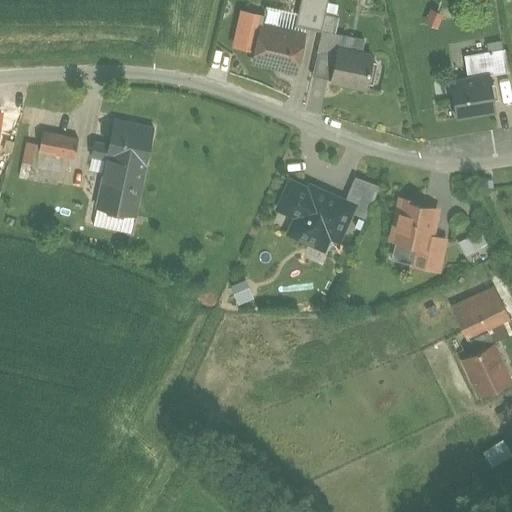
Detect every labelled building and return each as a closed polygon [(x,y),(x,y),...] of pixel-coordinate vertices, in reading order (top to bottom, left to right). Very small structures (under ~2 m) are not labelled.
[(270,0),(268,10),(313,21),(314,16),(303,13),(306,2),(296,0),(270,0)] [(303,13),(314,16),(328,19),(331,20),(335,1),(335,0),(306,0),(306,2),(303,13)] [(348,4),(335,1),(331,20),(328,19),(326,27),(346,32),(369,38),(372,28),(344,21),(348,4)] [(268,10),(258,50),(302,61),(313,21),(268,10)] [(480,65),(497,62),(511,59),(511,46),(511,39),(499,41),(496,23),(474,27),(480,65)] [(369,38),(346,32),(337,70),(375,79),(384,42),(369,38)] [(456,69),(462,108),(503,101),(497,62),(480,65),(456,69)] [(17,139),(24,115),(5,111),(5,113),(2,135),(17,139)] [(147,167),(154,129),(112,121),(108,142),(92,139),(89,158),(105,161),(97,208),(136,215),(145,167),(147,167)] [(79,139),(44,131),(39,152),(75,160),(79,139)] [(21,163),(31,166),(36,145),(25,142),(21,163)] [(360,165),(352,182),(349,190),(365,197),(362,203),(373,208),(388,174),(360,165)] [(315,175),(296,167),(282,199),(301,207),(294,224),(331,240),(338,223),(351,229),(362,203),(365,197),(349,190),(352,182),(319,167),(315,175)] [(417,186),(407,184),(397,230),(404,231),(423,235),(438,238),(440,232),(447,197),(416,190),(417,186)] [(480,222),(465,230),(471,243),(486,236),(480,222)] [(420,253),(423,235),(404,231),(400,249),(420,253)] [(438,238),(423,235),(420,253),(419,255),(447,261),(453,235),(440,232),(438,238)] [(511,296),(501,273),(457,293),(473,327),(476,326),(495,317),(511,309),(511,296)] [(242,303),(257,298),(250,279),(235,285),(242,303)] [(501,331),(495,317),(476,326),(482,340),(497,333),(501,331)] [(511,374),(511,364),(497,333),(482,340),(467,348),(486,387),(511,374)]
